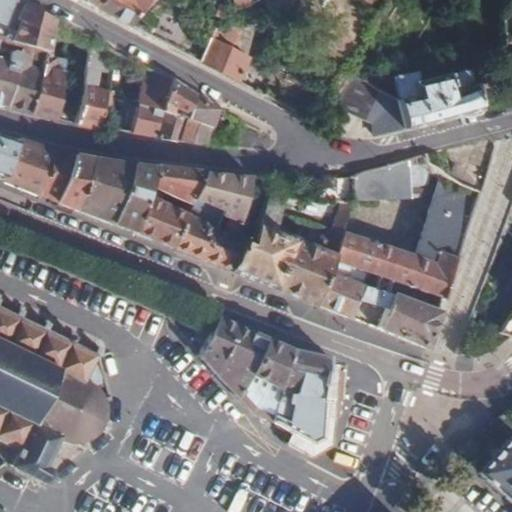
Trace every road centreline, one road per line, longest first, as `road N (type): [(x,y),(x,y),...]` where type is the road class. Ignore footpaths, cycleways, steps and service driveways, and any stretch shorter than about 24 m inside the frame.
road 1 (residential): [(404,370),(0,207)]
road 2 (residential): [(346,157),(271,162),(164,153),(0,124)]
road 3 (residential): [(346,157),(48,0)]
road 4 (residential): [(511,117),(346,157)]
road 5 (residential): [(362,511),(404,370)]
